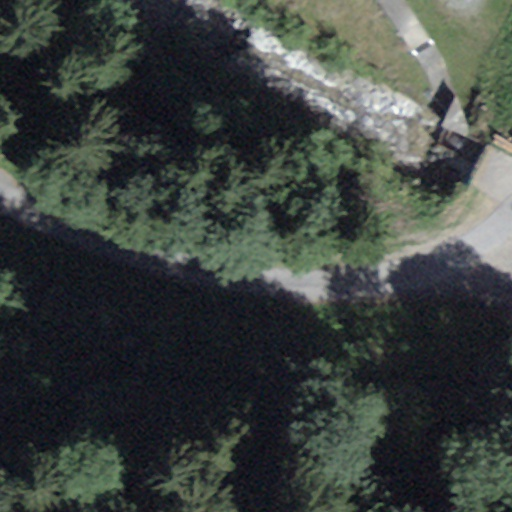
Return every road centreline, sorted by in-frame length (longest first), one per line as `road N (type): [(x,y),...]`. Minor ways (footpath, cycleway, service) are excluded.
road 1 (unclassified): [(0,196),(122,252),(243,287),(411,288),(469,269)]
road 2 (track): [(411,288),(423,304),(511,350)]
